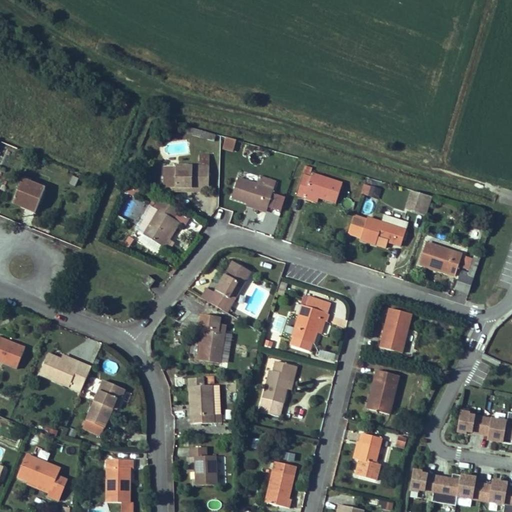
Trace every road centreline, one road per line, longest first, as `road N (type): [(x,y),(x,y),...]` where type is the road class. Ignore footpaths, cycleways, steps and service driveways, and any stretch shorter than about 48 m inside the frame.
road 1 (track): [(511,197),(66,34),(14,0)]
road 2 (residential): [(368,278),(216,227),(125,338)]
road 3 (residential): [(306,511),(368,278)]
road 4 (residential): [(486,316),(428,444),(511,462)]
road 5 (residential): [(125,338),(149,375),(155,511)]
road 6 (track): [(434,169),(485,0)]
road 7 (residential): [(0,287),(125,338)]
road 8 (residential): [(486,316),(368,278)]
